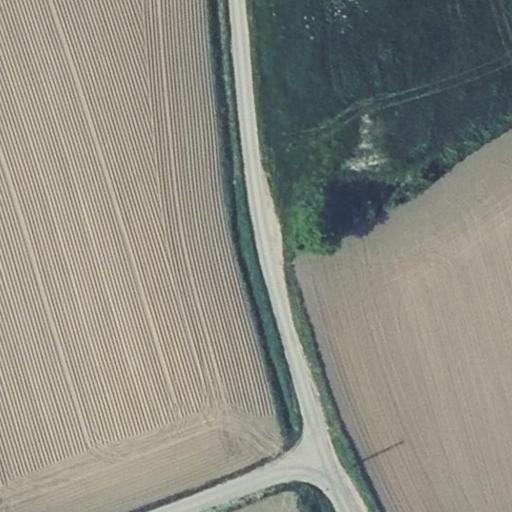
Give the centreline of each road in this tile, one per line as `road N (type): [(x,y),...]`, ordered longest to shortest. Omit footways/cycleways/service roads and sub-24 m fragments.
road 1 (residential): [(326,455),(256,209),(235,0)]
road 2 (unclassified): [(326,455),(174,511)]
